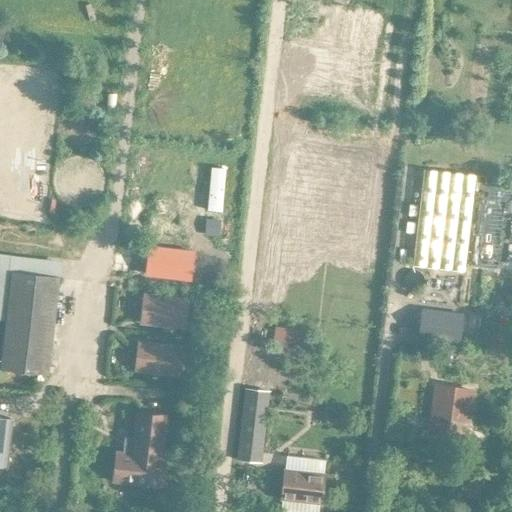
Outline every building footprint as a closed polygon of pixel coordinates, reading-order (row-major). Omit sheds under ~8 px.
[(287,258),(364,267),(375,172),(298,163),(287,258)] [(414,273),(466,279),(477,184),(425,178),(414,273)] [(159,257),(156,283),(191,287),(194,261),(159,257)] [(1,377),(50,382),(60,286),(13,281),(1,377)] [(150,331),(186,335),(189,309),(153,305),(150,331)] [(459,348),(462,321),(422,316),(422,320),(419,344),(459,348)] [(148,352),(145,379),(180,383),(183,357),(148,352)] [(453,444),(467,446),(473,399),(438,394),(435,411),(438,411),(438,416),(435,416),(432,437),(454,440),(453,444)] [(239,468),(260,471),(268,399),(247,397),(239,468)] [(0,425),(0,473),(6,474),(12,427),(0,425)] [(124,462),(118,462),(115,488),(163,494),(166,468),(161,467),(166,432),(139,428),(137,447),(128,446),(126,463),(124,462)] [(283,508),(321,511),(325,482),(286,478),(283,508)]
